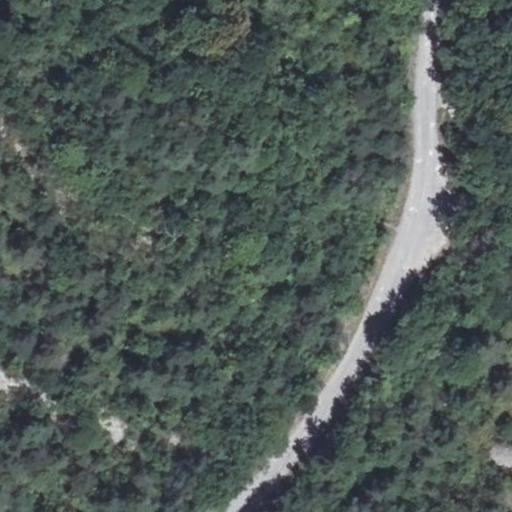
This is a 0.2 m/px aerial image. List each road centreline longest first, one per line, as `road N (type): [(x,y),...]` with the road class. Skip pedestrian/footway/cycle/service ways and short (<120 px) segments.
road 1 (track): [(422,207),(415,239),(345,373),(237,511)]
road 2 (track): [(441,0),(426,73),(422,207)]
road 3 (track): [(511,194),(426,73)]
